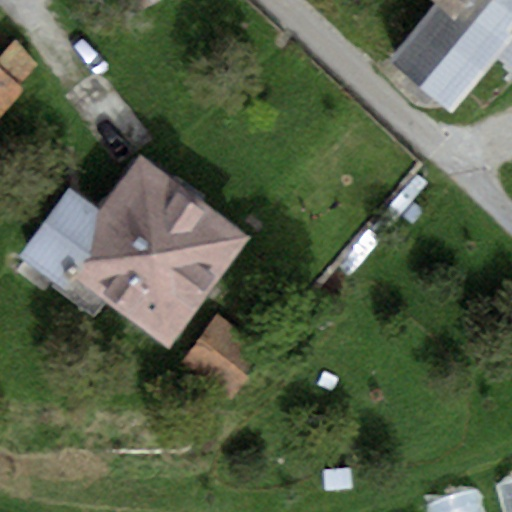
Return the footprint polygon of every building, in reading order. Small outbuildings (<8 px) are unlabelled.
[(511,0),(428,0),(435,6),(393,64),(449,113),(498,58),(511,69),(511,0)] [(0,71),(0,114),(22,90),(0,71)] [(104,304),(113,309),(195,198),(140,158),(99,212),(58,268),(48,280),(95,316),(104,304)] [(48,280),(58,268),(99,212),(70,191),(20,258),(48,280)] [(195,198),(113,309),(169,350),(251,239),(195,198)] [(265,354),(214,319),(186,359),(237,394),(265,354)] [(482,511),(477,495),(428,510),(428,511),(482,511)]
